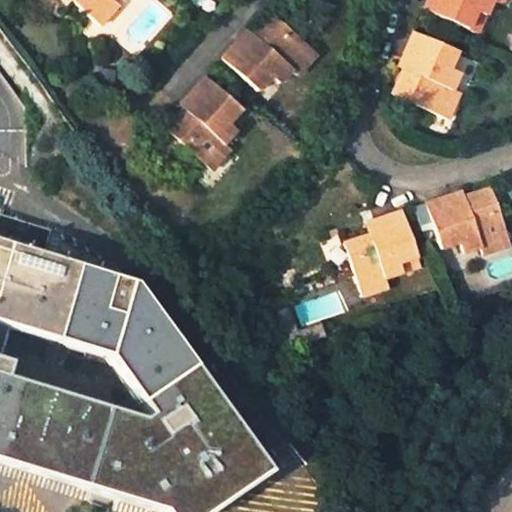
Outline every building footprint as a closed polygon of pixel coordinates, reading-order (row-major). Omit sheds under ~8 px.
[(117,0),(65,0),(102,34),(122,12),(114,4),(117,0)] [(506,6),(508,0),(433,0),(428,14),(482,37),(497,3),(506,6)] [(274,19),(255,41),(262,47),(256,54),(245,44),(226,65),(262,97),(275,82),(283,89),(295,76),(300,82),(320,59),(274,19)] [(462,55),(418,36),(407,62),(421,68),(417,77),(408,73),(396,99),(453,124),(464,97),(457,94),(464,77),(454,73),(462,55)] [(250,37),(245,44),(256,54),(262,47),(255,41),(250,37)] [(421,68),(407,62),(403,71),(408,73),(417,77),(421,68)] [(210,84),(191,105),(203,115),(196,122),(189,115),(170,137),(216,177),(235,156),(229,150),(241,137),(233,130),(245,116),(210,84)] [(203,115),(191,105),(185,111),(189,115),(196,122),(203,115)] [(511,242),(495,192),(468,202),(471,211),(462,214),(457,199),(431,208),(446,254),(464,248),(468,258),(485,252),(488,259),(511,250),(511,242)] [(466,196),(457,199),(462,214),(471,211),(468,202),(466,196)] [(0,243),(34,254),(43,225),(0,212),(0,243)] [(407,216),(380,225),(387,243),(378,247),(376,240),(349,249),(367,302),(395,293),(392,285),(409,280),(406,270),(424,264),(407,216)] [(380,225),(371,228),(376,240),(378,247),(387,243),(380,225)] [(0,328),(97,357),(131,400),(175,367),(184,361),(119,280),(34,254),(0,243),(0,328)] [(0,382),(0,470),(129,511),(190,511),(249,473),(175,367),(122,402),(132,414),(122,420),(0,382)] [(276,444),(294,467),(311,453),(294,430),(276,444)]
